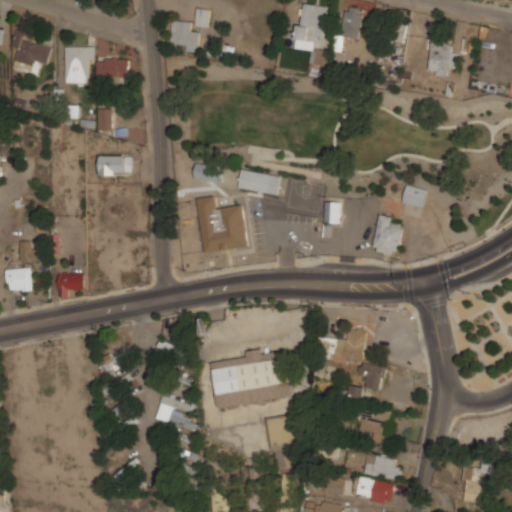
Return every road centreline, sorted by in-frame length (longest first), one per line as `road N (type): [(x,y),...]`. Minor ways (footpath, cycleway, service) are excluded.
road 1 (secondary): [(511,243),(475,266),(410,285),(233,285),(0,330)]
road 2 (tertiary): [(147,0),(167,298)]
road 3 (tertiary): [(426,281),(445,384),(414,511)]
road 4 (residential): [(151,36),(28,0)]
